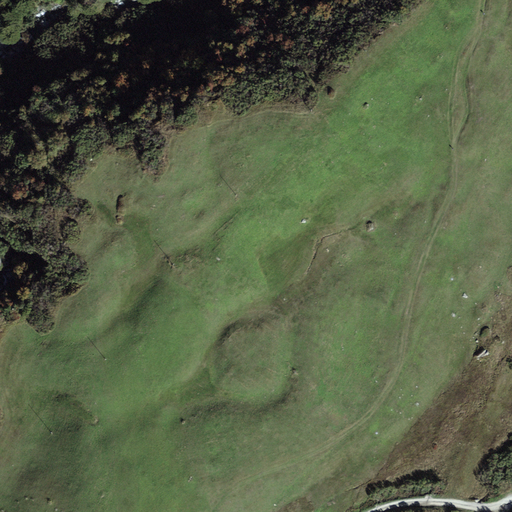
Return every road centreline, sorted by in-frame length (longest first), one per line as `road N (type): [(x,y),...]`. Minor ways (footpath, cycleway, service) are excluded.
road 1 (track): [(484,0),(463,72),(470,126),(456,161),(457,194),(421,248),(403,356),(388,392),(348,434),(249,481),(215,511)]
road 2 (track): [(380,511),(397,504),(511,503)]
